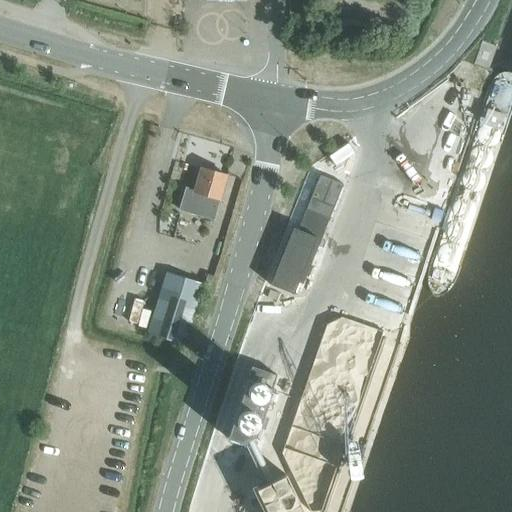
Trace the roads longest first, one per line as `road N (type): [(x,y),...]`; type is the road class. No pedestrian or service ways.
road 1 (tertiary): [(164,511),(248,240),(274,100)]
road 2 (tertiary): [(274,100),(0,29)]
road 3 (tertiary): [(274,100),(342,103),(404,86),(458,43),(485,0)]
